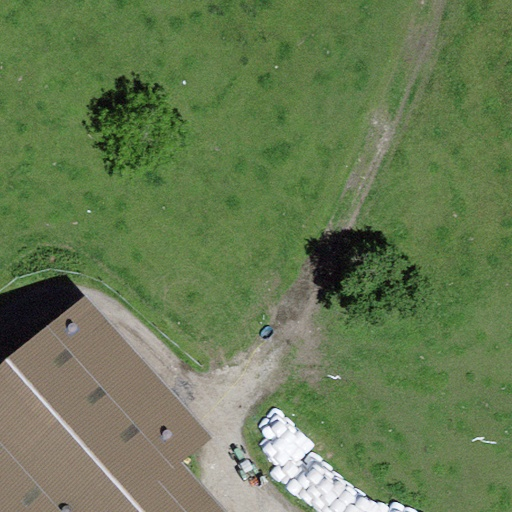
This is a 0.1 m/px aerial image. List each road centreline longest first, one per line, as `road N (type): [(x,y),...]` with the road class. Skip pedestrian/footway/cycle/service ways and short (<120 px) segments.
road 1 (track): [(429,0),(372,158),(233,442)]
road 2 (track): [(233,442),(147,326),(77,288),(0,345)]
